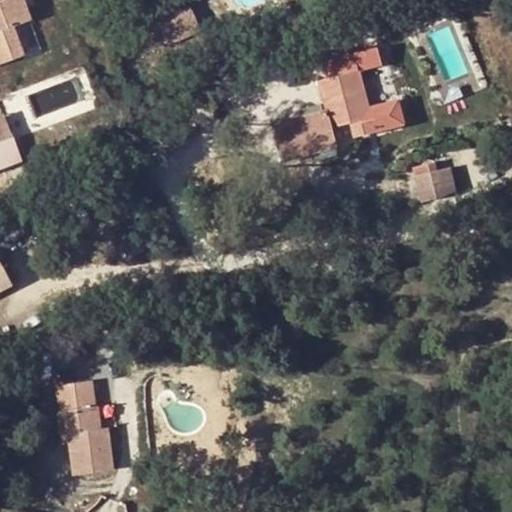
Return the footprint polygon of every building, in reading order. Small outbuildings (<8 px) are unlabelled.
[(0,63),(22,55),(12,27),(29,20),(21,0),(3,0),(0,1),(0,63)] [(158,18),(170,44),(200,29),(189,3),(158,18)] [(326,115),(275,129),(284,165),(336,151),(331,131),(350,126),(354,140),(374,135),(358,74),(318,85),(326,115)] [(0,138),(12,134),(4,114),(0,115),(0,138)] [(12,134),(0,138),(0,167),(21,160),(12,134)] [(30,178),(34,186),(50,179),(46,170),(30,178)] [(419,203),(444,197),(443,194),(439,178),(437,179),(435,171),(417,176),(419,184),(414,185),(419,203)] [(439,178),(443,194),(454,192),(449,176),(439,178)] [(0,216),(0,223),(3,229),(17,221),(11,211),(0,216)] [(7,240),(22,231),(17,221),(3,229),(2,230),(7,240)] [(2,270),(0,271),(0,289),(9,285),(2,270)] [(69,433),(70,443),(74,474),(115,469),(109,428),(102,429),(99,407),(96,407),(93,381),(57,385),(60,411),(58,412),(61,434),(69,433)] [(99,407),(102,429),(109,428),(116,427),(114,405),(99,407)] [(69,433),(61,434),(62,444),(70,443),(69,433)]
